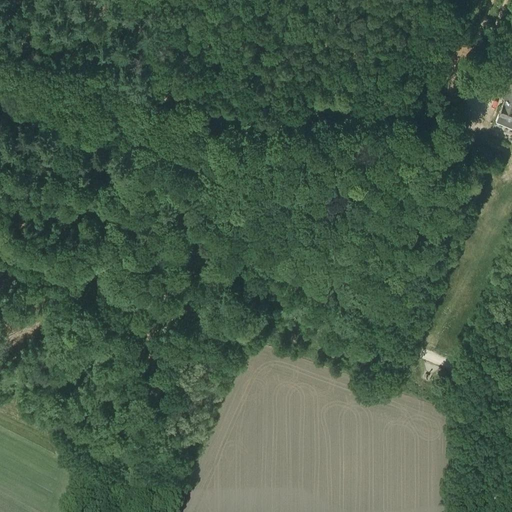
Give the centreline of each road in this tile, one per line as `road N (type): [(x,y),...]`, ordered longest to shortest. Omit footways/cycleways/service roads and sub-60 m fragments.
road 1 (unknown): [(466,99),(205,78),(116,33),(0,16)]
road 2 (track): [(0,57),(252,151),(453,131)]
road 3 (track): [(106,511),(206,269),(370,331)]
road 4 (unclassified): [(511,386),(370,331),(453,131)]
road 5 (track): [(252,151),(206,269)]
